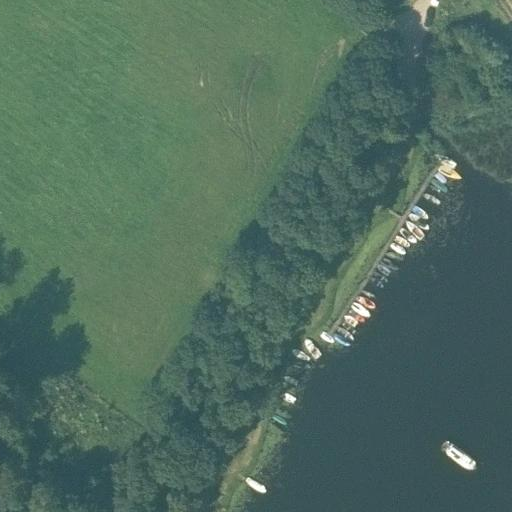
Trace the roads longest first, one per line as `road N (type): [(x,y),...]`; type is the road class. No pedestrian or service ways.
road 1 (track): [(22,511),(41,468),(141,434),(363,25),(417,23)]
road 2 (track): [(199,511),(372,200)]
road 3 (track): [(372,200),(416,106),(417,23),(430,0)]
